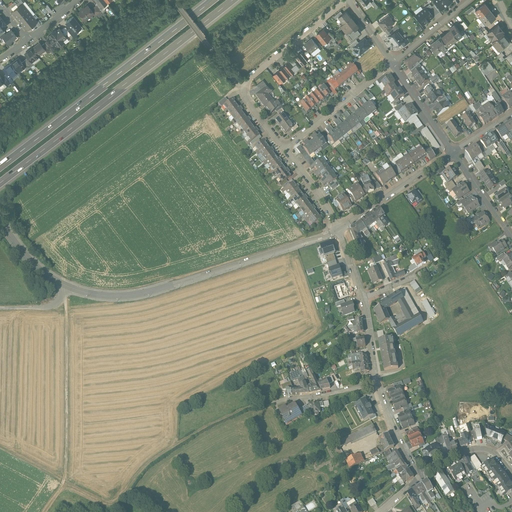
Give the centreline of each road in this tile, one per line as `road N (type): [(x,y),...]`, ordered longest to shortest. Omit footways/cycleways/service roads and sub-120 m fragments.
road 1 (residential): [(0,216),(56,278),(113,296),(152,291),(338,227)]
road 2 (track): [(0,446),(114,504),(144,467),(183,440),(274,400)]
road 3 (motorway): [(0,181),(233,0)]
road 4 (motorway): [(213,0),(0,163)]
road 5 (track): [(42,511),(65,471),(63,295)]
road 6 (residential): [(344,0),(240,87),(284,147)]
road 7 (residential): [(338,227),(454,151)]
road 8 (residential): [(392,62),(284,147)]
